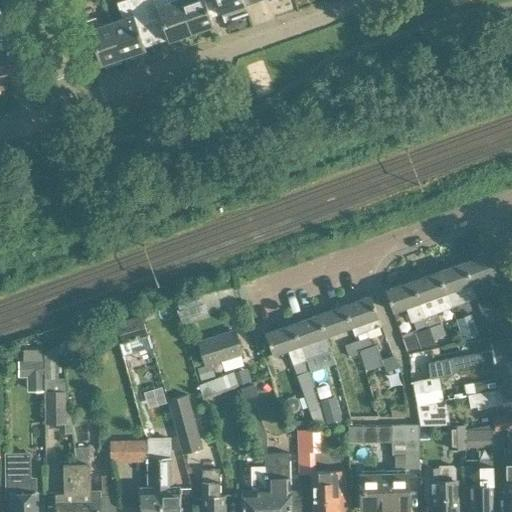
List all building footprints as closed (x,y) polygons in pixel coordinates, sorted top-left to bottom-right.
[(118,20),(111,22),(123,57),(145,49),(137,26),(149,22),(141,0),(124,0),(116,3),(122,19),(118,20)] [(141,0),(149,22),(160,18),(168,41),(191,33),(179,0),(141,0)] [(179,0),(191,33),(213,25),(205,2),(211,0),(179,0)] [(216,0),(224,20),(247,12),(243,0),(216,0)] [(85,21),(88,30),(100,65),(123,57),(111,22),(99,26),(95,17),(85,21)] [(0,92),(15,89),(7,60),(21,56),(14,27),(1,30),(3,41),(0,41),(0,92)] [(490,252),(464,262),(477,297),(484,316),(496,312),(484,278),(498,273),(490,252)] [(477,297),(464,262),(438,271),(451,307),(477,297)] [(438,271),(412,280),(425,316),(436,312),(451,307),(438,271)] [(435,344),(433,339),(425,316),(412,280),(385,290),(393,311),(406,306),(411,322),(412,321),(416,331),(414,332),(415,333),(402,338),(406,350),(435,344)] [(370,295),(344,305),(354,333),(381,324),(370,295)] [(154,313),(151,305),(140,309),(144,320),(151,318),(154,313)] [(344,305),(318,314),(325,334),(351,325),(354,333),(344,305)] [(436,312),(425,316),(433,339),(445,335),(436,312)] [(115,322),(122,344),(147,335),(141,314),(115,322)] [(325,334),(318,314),(292,323),(299,344),(305,359),(316,354),(331,350),(325,334)] [(470,314),(455,319),(462,340),(477,335),(470,314)] [(313,382),(308,370),(305,359),(299,344),(292,323),(266,333),(273,353),(286,348),(313,424),(322,420),(314,393),(312,387),(313,382)] [(206,364),(211,363),(241,354),(234,330),(199,341),(206,364)] [(369,336),(356,340),(360,353),(365,370),(383,365),(376,344),(372,345),(369,336)] [(493,364),(511,360),(511,338),(490,343),(492,349),(445,360),(428,363),(430,379),(436,378),(451,374),(457,371),(475,367),(493,364)] [(356,340),(344,344),(348,357),(360,353),(356,340)] [(43,351),(43,361),(44,391),(45,424),(58,423),(58,433),(71,432),(71,422),(67,393),(64,377),(58,377),(58,346),(43,351)] [(23,360),(18,360),(18,377),(27,377),(27,391),(44,391),(43,361),(43,351),(43,349),(23,349),(23,360)] [(469,383),(464,384),(466,395),(468,394),(511,385),(511,360),(493,364),(496,378),(473,382),(469,383)] [(215,374),(211,363),(206,364),(204,365),(198,367),(202,378),(215,374)] [(207,381),(202,383),(198,384),(203,399),(227,391),(222,376),(207,381)] [(430,379),(410,382),(415,403),(417,403),(440,399),(436,378),(430,379)] [(253,381),(238,386),(238,387),(242,398),(257,392),(253,381)] [(511,385),(468,394),(471,407),(477,406),(477,409),(503,404),(504,410),(511,408),(511,385)] [(188,394),(167,399),(182,454),(203,448),(188,394)] [(287,399),(285,404),(287,409),(292,412),(297,410),(300,404),(298,399),(292,396),(287,399)] [(341,419),(334,397),(320,401),(327,423),(341,419)] [(417,403),(420,424),(420,425),(430,425),(439,425),(447,424),(449,424),(445,398),(440,399),(417,403)] [(71,416),(70,419),(71,422),(73,424),(75,425),(78,424),(80,423),(81,420),(81,417),(79,415),(77,414),(74,414),(71,416)] [(507,428),(504,416),(493,418),(495,430),(507,428)] [(420,459),(419,434),(419,424),(404,424),(405,438),(391,439),(392,454),(405,454),(405,468),(420,468),(420,459)] [(447,424),(447,447),(464,447),(463,424),(447,424)] [(465,424),(463,424),(464,447),(493,446),(492,424),(465,429),(465,424)] [(394,433),(394,425),(372,425),(372,435),(388,435),(388,433),(394,433)] [(320,428),(299,429),(301,473),(314,472),(314,511),(341,511),(341,496),(343,495),(343,475),(342,471),(314,471),(314,453),(320,453),(320,428)] [(171,438),(148,439),(148,442),(147,457),(159,457),(160,457),(160,490),(160,511),(180,511),(180,486),(172,486),(172,456),(171,438)] [(148,439),(133,440),(133,461),(148,461),(148,487),(139,487),(139,511),(160,511),(160,490),(160,457),(159,457),(147,457),(148,442),(148,439)] [(78,447),(73,447),(75,462),(76,462),(76,511),(99,511),(99,491),(89,492),(88,462),(87,462),(87,447),(78,447)] [(500,481),(500,495),(500,511),(511,511),(511,448),(506,449),(507,481),(500,481)] [(290,511),(289,452),(264,453),(265,466),(266,490),(266,511),(290,511)] [(11,511),(36,511),(35,478),(30,478),(29,453),(5,453),(6,497),(12,497),(11,511)] [(470,484),(470,496),(470,511),(493,511),(492,459),(479,459),(479,484),(470,484)] [(64,492),(55,492),(55,511),(76,511),(76,462),(75,462),(64,462),(64,492)] [(427,468),(427,473),(427,477),(427,493),(430,493),(430,511),(456,511),(455,468),(452,465),(439,465),(438,467),(438,468),(427,468)] [(252,491),(242,491),(242,511),(266,511),(266,490),(265,466),(251,467),(252,491)] [(219,469),(202,469),(202,511),(225,511),(225,494),(219,494),(219,469)] [(99,471),(99,491),(113,491),(112,471),(99,471)] [(406,475),(362,476),(363,510),(407,509),(406,475)]
